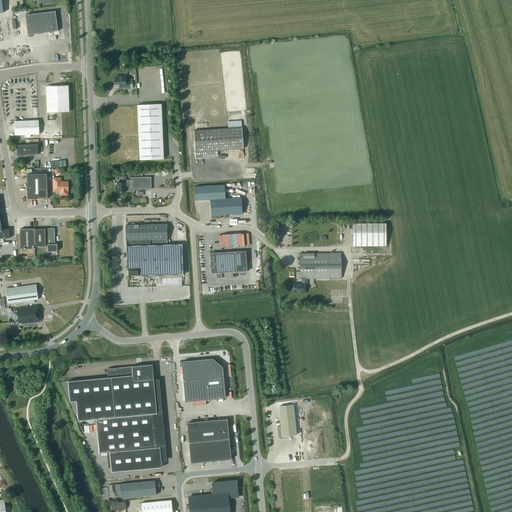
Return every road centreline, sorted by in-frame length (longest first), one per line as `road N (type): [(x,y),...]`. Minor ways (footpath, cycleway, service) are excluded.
road 1 (track): [(348,281),(356,359),(366,371),(511,313)]
road 2 (unknown): [(75,0),(84,212)]
road 3 (tertiary): [(258,467),(245,343),(229,331),(199,334)]
road 4 (unclassified): [(94,211),(17,210),(0,122)]
road 5 (tertiary): [(94,211),(89,66)]
road 6 (tertiary): [(199,334),(122,341),(85,320)]
